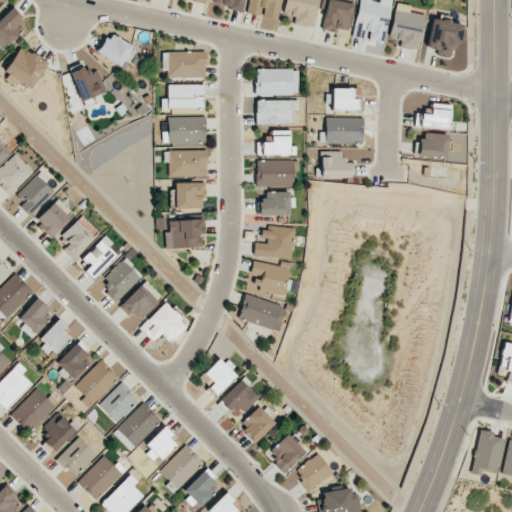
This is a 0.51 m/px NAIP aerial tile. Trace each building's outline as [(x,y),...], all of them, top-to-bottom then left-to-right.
[(248,0),(246,13),(261,16),(277,20),(280,0),(248,0)] [(293,24),(312,28),(317,0),(285,0),(282,14),(294,17),(293,24)] [(352,5),(330,0),(326,0),(320,29),(345,34),(352,5)] [(383,43),(391,0),(378,0),(379,2),(370,0),(357,0),(351,37),(366,39),(366,40),(383,43)] [(398,46),(418,51),(425,15),(408,11),(410,6),(395,3),(388,38),(400,40),(398,46)] [(0,18),(0,45),(4,49),(18,34),(12,29),(22,17),(11,7),(0,18)] [(460,24),(431,19),(426,48),(436,50),(435,55),(453,58),(460,24)] [(97,54),(125,69),(132,55),(128,53),(132,45),(108,33),(97,54)] [(29,90),(47,65),(21,46),(3,71),(29,90)] [(205,51),(162,52),(162,70),(167,70),(167,78),(205,77),(205,51)] [(68,73),(81,101),(105,90),(96,71),(91,73),(87,65),(68,73)] [(254,94),(297,95),(297,69),(254,68),(254,94)] [(203,85),(167,84),(167,99),(162,99),(161,108),(203,109),(203,85)] [(331,110),(358,111),(358,100),(351,99),(351,88),(331,88),(331,110)] [(291,124),(291,110),(297,110),(297,100),(255,100),(254,124),(291,124)] [(414,113),(414,128),(448,129),(449,105),(430,104),(430,114),(414,113)] [(204,116),(166,117),(167,144),(204,143),(204,116)] [(361,143),(362,118),(323,117),(323,142),(361,143)] [(256,155),(295,155),(295,146),(289,146),(289,130),(270,130),(270,142),(255,142),(256,155)] [(423,139),(418,139),(418,157),(446,158),(446,134),(424,133),(423,139)] [(0,161),(9,153),(0,144),(0,161)] [(353,163),(343,163),(343,151),(320,151),(321,178),(353,177),(353,163)] [(33,171),(14,153),(0,167),(0,187),(9,196),(33,171)] [(292,187),(292,171),(297,171),(297,160),(255,160),(254,186),(292,187)] [(19,206),(29,215),(52,191),(44,183),(47,181),(38,173),(16,196),(23,203),(19,206)] [(204,182),(174,183),(174,209),(205,208),(204,182)] [(290,215),(290,191),(265,192),(265,199),(258,199),(258,215),(290,215)] [(71,215),(56,199),(35,220),(50,236),(71,215)] [(58,237),(66,246),(62,249),(70,258),(97,233),(81,216),(58,237)] [(164,220),(165,248),(199,247),(199,233),(204,233),(203,219),(164,220)] [(293,229),(261,226),(260,237),(267,238),(266,244),(253,243),(252,256),(291,259),(293,229)] [(92,278),(116,256),(108,247),(112,244),(105,236),(81,258),(89,267),(85,271),(92,278)] [(103,279),(110,285),(104,292),(115,302),(139,276),(121,259),(103,279)] [(0,280),(10,271),(0,261),(0,280)] [(249,274),(261,276),(258,291),(283,296),(288,267),(252,261),(249,274)] [(245,288),(256,291),(261,278),(250,274),(245,288)] [(119,304),(136,322),(161,298),(145,281),(119,304)] [(277,332),(286,308),(245,293),(236,317),(277,332)] [(17,318),(34,335),(53,315),(36,299),(17,318)] [(183,327),(177,321),(180,317),(163,302),(139,328),(152,341),(159,334),(169,342),(183,327)] [(37,341),(52,355),(68,337),(62,332),(66,327),(57,319),(37,341)] [(511,344),(504,342),(496,373),(507,376),(506,381),(511,382),(511,344)] [(90,360),(75,344),(53,364),(68,381),(90,360)] [(0,371),(10,362),(0,351),(0,371)] [(235,377),(218,358),(203,373),(213,383),(207,389),(215,397),(235,377)] [(72,387),(89,406),(118,378),(100,360),(72,387)] [(0,380),(0,404),(4,409),(30,384),(21,374),(25,370),(18,363),(0,380)] [(220,399),(237,417),(257,399),(240,380),(220,399)] [(116,423),(138,400),(119,383),(98,406),(116,423)] [(54,406),(35,388),(9,415),(28,433),(54,406)] [(159,419),(142,402),(112,433),(129,450),(159,419)] [(239,424),(255,441),(274,423),(258,406),(239,424)] [(55,423),(50,418),(41,429),(49,436),(41,445),(52,454),(74,430),(60,417),(55,423)] [(142,447),(157,463),(175,446),(168,438),(172,434),(164,426),(142,447)] [(495,473),(503,439),(491,436),(492,432),(479,429),(469,473),(480,475),(481,470),(495,473)] [(266,452),(284,471),(304,453),(286,433),(266,452)] [(96,456),(79,437),(56,457),(73,476),(96,456)] [(511,440),(507,440),(500,474),(511,476),(511,440)] [(157,472),(174,490),(202,463),(185,445),(157,472)] [(308,491),(332,474),(317,453),(293,471),(308,491)] [(181,492),(198,509),(218,488),(201,471),(181,492)] [(132,486),(137,481),(129,474),(100,505),(106,511),(125,511),(141,495),(132,486)] [(0,489),(0,511),(11,511),(21,502),(4,485),(0,489)] [(317,511),(354,511),(349,488),(314,495),(317,511)] [(204,511),(235,511),(236,511),(230,504),(234,501),(225,492),(204,511)]
